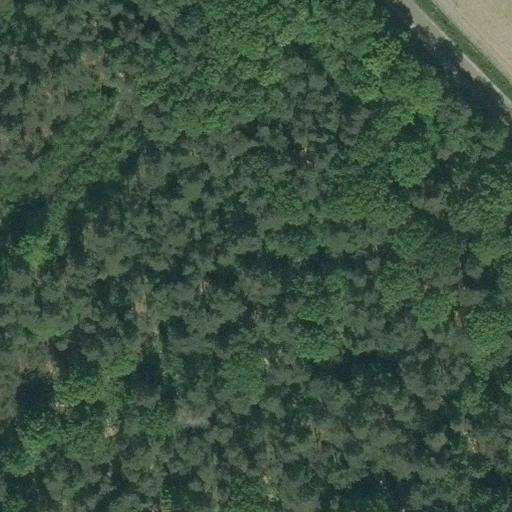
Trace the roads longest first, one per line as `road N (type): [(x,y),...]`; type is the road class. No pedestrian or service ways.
road 1 (track): [(70,511),(25,463),(115,369),(0,246)]
road 2 (unclassified): [(511,116),(399,0)]
